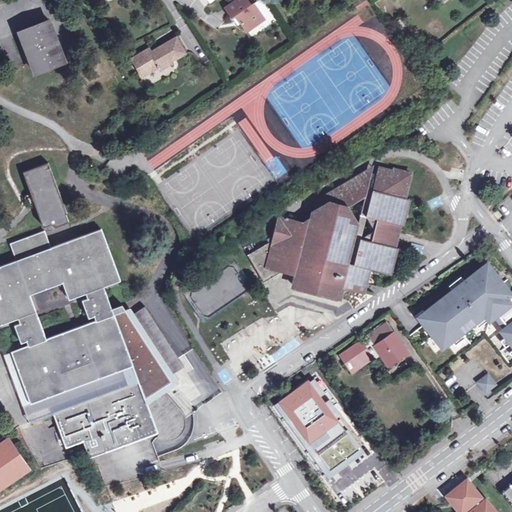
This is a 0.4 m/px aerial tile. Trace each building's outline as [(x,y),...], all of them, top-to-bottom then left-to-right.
[(238,0),(225,9),(233,19),(236,17),(246,31),(264,19),(253,4),(250,6),(246,0),(238,0)] [(359,10),(369,4),(366,0),(359,0),(355,3),(359,10)] [(19,33),(35,74),(64,63),(49,22),(19,33)] [(143,76),(159,67),(161,71),(172,65),(170,62),(185,54),(176,39),(151,53),(149,50),(133,59),(143,76)] [(23,172),(43,227),(52,224),(58,226),(69,221),(66,213),(67,213),(48,163),(23,172)] [(341,289),(345,286),(364,291),(369,269),(390,274),(397,247),(393,246),(398,224),(402,226),(409,199),(405,198),(411,174),(392,170),(392,171),(377,169),(375,179),(370,178),(371,176),(363,174),(315,202),(309,223),(305,222),(304,225),(284,221),(277,225),(273,240),(247,255),(263,282),(284,270),(293,273),(295,277),(293,286),(300,285),(306,286),(313,287),(320,288),(326,290),(333,293),(339,297),(341,289)] [(102,229),(51,248),(45,231),(11,244),(17,261),(0,267),(0,324),(18,318),(20,323),(15,326),(21,342),(27,340),(29,346),(12,352),(31,403),(59,393),(65,409),(54,413),(67,447),(83,441),(90,458),(158,433),(138,381),(122,388),(116,372),(133,365),(112,308),(104,286),(121,281),(102,229)] [(466,280),(471,287),(487,274),(505,298),(511,294),(487,263),(466,280)] [(424,312),(420,315),(425,322),(430,328),(428,330),(441,348),(451,340),(461,332),(473,323),(484,315),(487,319),(488,321),(493,317),(497,314),(506,326),(502,329),(501,330),(506,336),(511,343),(511,344),(511,295),(511,294),(505,298),(487,274),(471,287),(466,280),(464,281),(452,291),(424,312)] [(452,291),(464,281),(460,276),(448,286),(452,291)] [(122,304),(112,308),(133,365),(116,372),(122,388),(138,381),(158,433),(158,435),(158,438),(160,439),(166,440),(169,440),(175,439),(179,436),(183,433),(185,428),(186,423),(186,419),(185,416),(185,414),(183,411),(178,405),(166,391),(153,377),(163,369),(168,376),(173,373),(184,366),(145,306),(129,316),(122,304)] [(420,315),(424,312),(422,309),(413,316),(421,325),(425,322),(420,315)] [(493,317),(502,329),(506,326),(497,314),(493,317)] [(477,327),(487,319),(484,315),(473,323),(477,327)] [(375,346),(394,333),(387,323),(368,336),(375,346)] [(395,332),(394,333),(375,346),(368,336),(344,353),(348,359),(345,361),(352,371),(379,353),(384,360),(381,362),(386,370),(400,360),(399,358),(408,352),(395,332)] [(454,345),(464,337),(461,332),(451,340),(454,345)] [(504,347),(511,343),(506,336),(499,341),(504,347)] [(163,369),(153,377),(166,391),(179,382),(173,373),(168,376),(163,369)] [(377,452),(317,372),(273,405),(334,485),(377,452)] [(484,391),(493,384),(486,375),(477,382),(484,391)] [(217,422),(220,430),(229,426),(226,418),(217,422)] [(0,488),(29,469),(9,439),(0,444),(0,488)] [(101,466),(106,484),(116,481),(111,463),(101,466)] [(494,511),(485,500),(483,501),(466,479),(457,489),(448,498),(458,511),(494,511)] [(511,484),(502,493),(511,505),(511,484)] [(446,495),(448,498),(457,489),(456,487),(446,495)]
